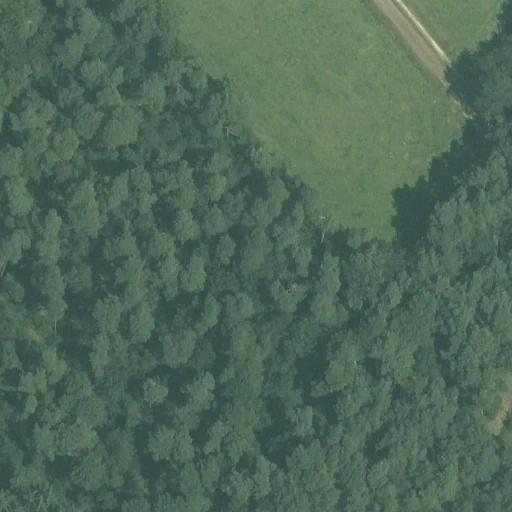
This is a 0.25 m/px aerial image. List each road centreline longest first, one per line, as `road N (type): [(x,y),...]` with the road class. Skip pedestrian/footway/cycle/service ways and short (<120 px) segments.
road 1 (track): [(221,511),(511,115)]
road 2 (track): [(394,0),(509,139)]
